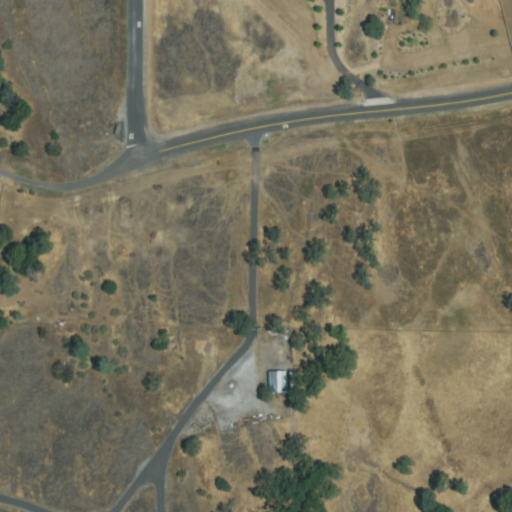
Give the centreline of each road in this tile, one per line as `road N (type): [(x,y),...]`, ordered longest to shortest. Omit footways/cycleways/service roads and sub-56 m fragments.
road 1 (residential): [(126,184),(277,136),(511,99)]
road 2 (residential): [(126,184),(126,0)]
road 3 (residential): [(0,173),(55,194),(87,196),(126,184)]
